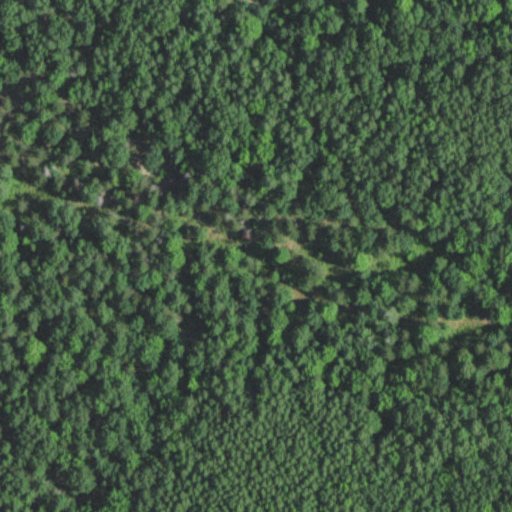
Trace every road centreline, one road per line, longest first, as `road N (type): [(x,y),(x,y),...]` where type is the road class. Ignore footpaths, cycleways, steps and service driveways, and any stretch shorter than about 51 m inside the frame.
road 1 (track): [(511,314),(411,319),(306,303),(210,233),(97,211),(0,141)]
road 2 (track): [(247,511),(268,275)]
